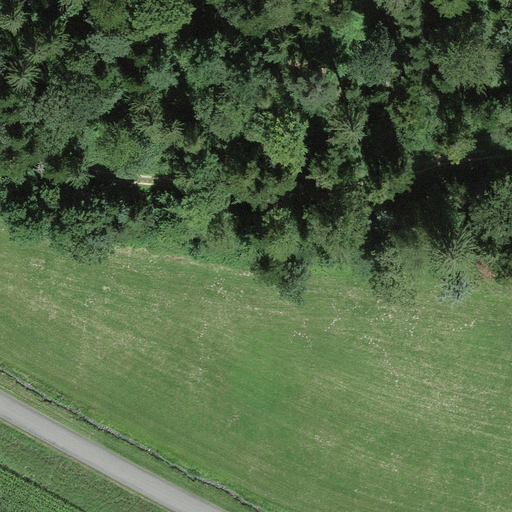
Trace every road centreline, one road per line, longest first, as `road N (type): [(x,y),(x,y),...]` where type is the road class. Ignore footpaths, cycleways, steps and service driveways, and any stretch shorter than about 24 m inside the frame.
road 1 (track): [(511,149),(422,162),(355,183),(138,179),(0,158)]
road 2 (unclassified): [(198,511),(0,401)]
road 3 (track): [(355,183),(511,215)]
